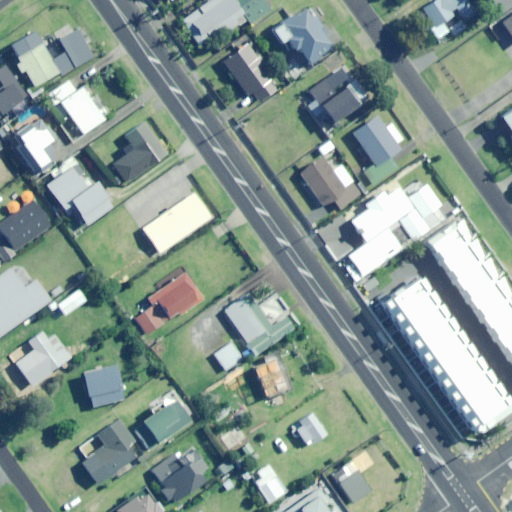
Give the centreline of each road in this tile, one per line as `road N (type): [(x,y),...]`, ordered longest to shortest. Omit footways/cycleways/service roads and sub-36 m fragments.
road 1 (tertiary): [(110,0),(462,495)]
road 2 (residential): [(511,218),(355,0)]
